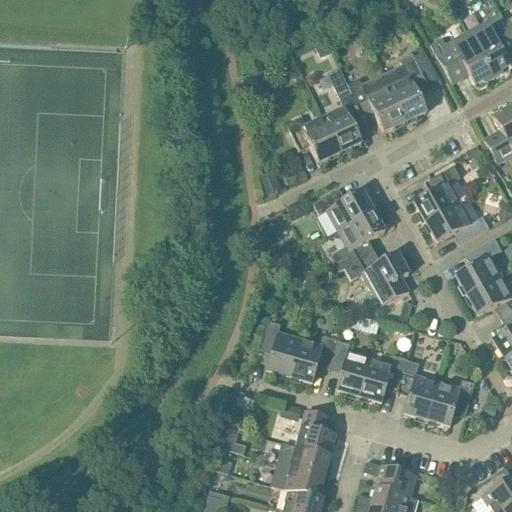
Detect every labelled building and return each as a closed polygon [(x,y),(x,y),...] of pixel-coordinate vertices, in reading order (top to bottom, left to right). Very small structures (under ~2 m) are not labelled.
[(498,16),(465,35),(470,44),(492,83),(509,73),(502,60),(511,53),(511,40),(503,25),(498,16)] [(511,20),(503,25),(511,40),(511,20)] [(326,44),(314,49),(320,61),(331,56),(326,44)] [(492,83),(470,44),(441,60),(433,45),(428,47),(437,63),(451,88),(467,79),(474,92),(492,83)] [(401,68),(381,78),(404,126),(425,116),(417,99),(441,88),(422,54),(412,60),(411,57),(399,63),(401,68)] [(404,126),(381,78),(360,87),(358,82),(346,88),(350,97),(363,124),(374,119),(382,136),(404,126)] [(363,124),(350,97),(338,103),(342,110),(322,120),(339,157),(360,146),(352,129),(363,124)] [(511,159),(511,117),(508,110),(490,120),(498,134),(482,143),(496,168),(511,159)] [(339,157),(322,120),(304,129),(300,121),(285,128),(298,155),(309,150),(317,167),(339,157)] [(424,226),(459,207),(448,187),(459,180),(452,169),(423,186),(429,196),(412,205),(424,226)] [(274,174),(258,179),(264,198),(280,192),(274,174)] [(337,234),(372,215),(360,194),(344,203),(338,192),(312,207),(318,219),(326,214),(337,234)] [(300,202),(286,209),(292,223),(307,216),(300,202)] [(459,207),(424,226),(436,247),(452,238),(458,248),(487,232),(481,220),(470,226),(459,207)] [(337,275),(343,272),(373,255),(367,245),(383,236),(372,215),(337,234),(346,250),(328,259),(337,275)] [(493,242),(483,248),(464,259),(470,269),(453,278),(465,299),(500,280),(489,260),(500,254),(493,242)] [(373,255),(343,272),(349,283),(361,277),(380,311),(408,295),(400,282),(407,278),(395,256),(379,266),(373,255)] [(499,322),(511,314),(511,298),(511,300),(500,280),(465,299),(477,320),(493,311),(499,322)] [(404,305),(397,327),(405,329),(412,307),(404,305)] [(503,363),(511,357),(511,314),(499,322),(506,333),(490,343),(503,363)] [(288,381),(299,343),(277,337),(279,328),(267,325),(258,354),(270,357),(265,375),(288,381)] [(299,343),(288,381),(311,388),(316,370),(328,373),(336,344),(323,341),(321,349),(299,343)] [(336,344),(328,373),(339,376),(334,394),(357,401),(368,362),(346,356),(349,348),(336,344)] [(511,357),(503,363),(511,377),(511,357)] [(368,362),(357,401),(381,407),(386,389),(397,392),(405,364),(392,360),(390,368),(368,362)] [(426,424),(436,386),(414,379),(418,367),(405,364),(397,392),(409,396),(402,418),(426,424)] [(436,386),(426,424),(449,431),(454,413),(466,416),(473,387),(461,383),(458,392),(436,386)] [(486,406),(483,418),(494,421),(497,409),(486,406)] [(298,420),(300,411),(283,407),(281,416),(298,420)] [(294,450),(329,460),(335,439),(325,436),(329,421),(304,414),(294,450)] [(323,481),(329,460),(294,450),(283,447),(281,455),(292,458),(288,471),(323,481)] [(373,479),(376,468),(366,466),(363,476),(373,479)] [(375,491),(409,501),(415,479),(381,470),(375,491)] [(317,501),(323,481),(288,471),(285,484),(274,481),(271,490),(287,494),(287,493),(317,502),(317,501)] [(488,511),(502,511),(511,506),(511,483),(510,480),(480,500),(488,511)] [(375,491),(369,511),(414,511),(417,503),(409,501),(375,491)] [(287,493),(287,494),(281,511),(318,511),(322,502),(317,501),(317,502),(287,493)] [(224,511),(228,500),(209,495),(203,511),(224,511)] [(354,508),(364,511),(367,501),(357,498),(354,508)]
